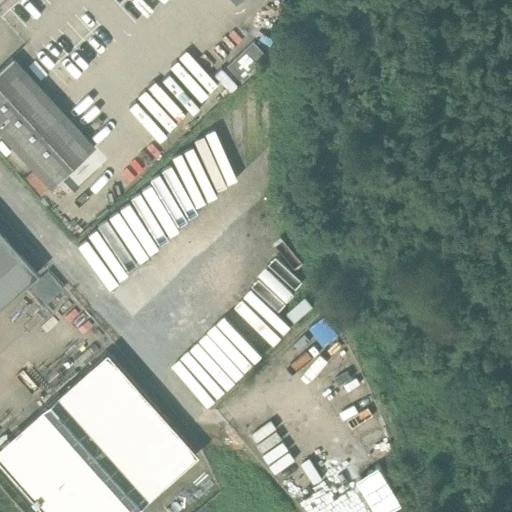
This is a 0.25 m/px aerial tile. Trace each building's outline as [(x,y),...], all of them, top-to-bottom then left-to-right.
[(169,144),(228,88),(195,54),(136,110),(169,144)] [(92,146),(12,58),(0,68),(0,134),(47,187),(92,146)] [(208,138),(181,143),(185,163),(175,165),(180,187),(199,183),(201,196),(228,191),(219,148),(211,150),(208,138)] [(166,230),(188,218),(169,184),(147,196),(166,230)] [(118,222),(135,255),(156,244),(139,211),(118,222)] [(110,228),(103,234),(126,265),(134,259),(110,228)] [(0,307),(35,275),(0,234),(0,307)] [(131,511),(195,458),(107,356),(0,448),(0,465),(39,511),(131,511)]
